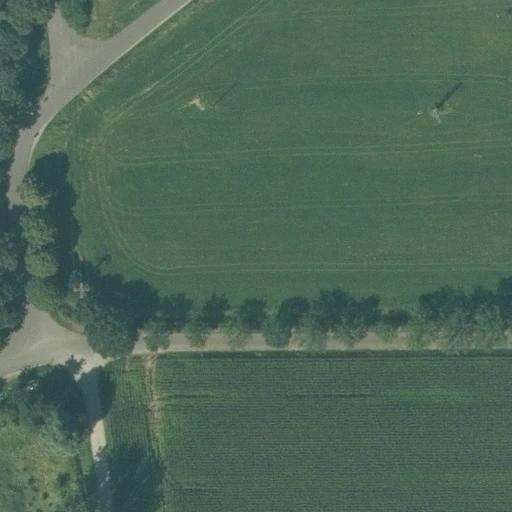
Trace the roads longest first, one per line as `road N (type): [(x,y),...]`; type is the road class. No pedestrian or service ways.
road 1 (unclassified): [(85,343),(511,341)]
road 2 (unclassified): [(73,83),(28,131),(15,174),(38,348)]
road 3 (unclassified): [(104,511),(85,343)]
road 4 (unclassified): [(73,83),(178,0)]
